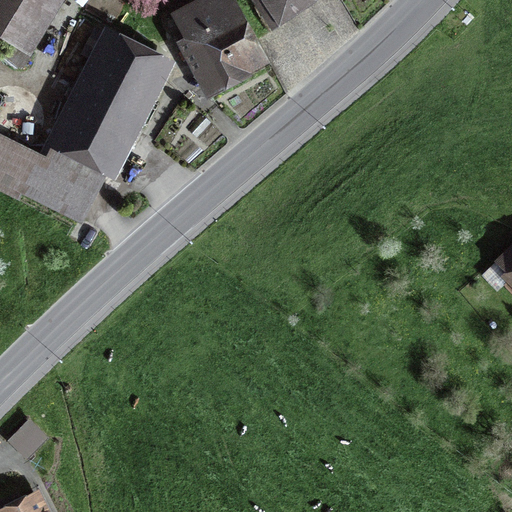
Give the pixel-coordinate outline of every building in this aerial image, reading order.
[(0,0),(0,33),(18,44),(44,0),(0,0)] [(260,59),(229,0),(209,0),(179,16),(214,83),(260,59)] [(262,0),(273,16),(296,0),(262,0)] [(77,221),(158,60),(104,33),(75,91),(88,97),(51,169),(35,161),(36,160),(0,142),(0,190),(16,199),(20,192),(77,221)] [(499,265),(507,273),(511,269),(511,264),(505,258),(499,265)] [(50,445),(30,426),(6,449),(25,469),(50,445)] [(44,511),(36,495),(2,511),(44,511)]
